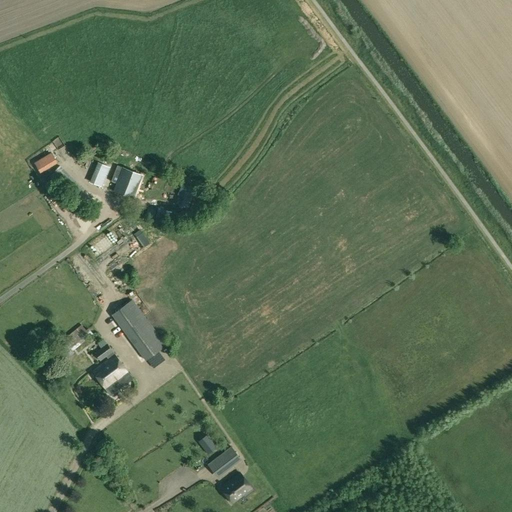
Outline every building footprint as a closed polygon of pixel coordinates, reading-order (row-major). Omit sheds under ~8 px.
[(51,153),(34,164),(40,173),(57,163),(51,153)] [(98,163),(90,182),(102,187),(110,168),(98,163)] [(117,165),(111,182),(116,184),(114,191),(133,198),(142,175),(117,165)] [(56,175),(52,179),(73,201),(84,190),(60,166),(53,172),(56,175)] [(106,245),(128,232),(120,219),(96,233),(99,238),(101,237),(106,245)] [(119,249),(123,254),(139,242),(135,237),(119,249)] [(87,262),(74,272),(89,291),(103,281),(106,286),(118,277),(111,268),(107,270),(101,262),(92,268),(87,262)] [(132,300),(111,315),(145,361),(166,346),(132,300)] [(96,352),(94,353),(100,360),(105,356),(108,359),(114,354),(106,344),(101,348),(96,352)] [(67,346),(59,353),(64,360),(73,352),(72,351),(67,346)] [(108,359),(92,371),(106,390),(110,395),(113,397),(118,393),(117,390),(132,378),(114,354),(108,359)] [(194,369),(149,392),(157,410),(163,406),(172,424),(203,408),(192,387),(201,383),(194,369)] [(146,422),(147,424),(155,420),(143,399),(118,413),(129,432),(146,422)] [(136,453),(157,436),(146,423),(127,438),(112,420),(103,427),(120,448),(128,442),(136,453)] [(207,435),(199,441),(208,453),(216,447),(207,435)] [(231,447),(217,458),(225,469),(234,462),(229,455),(234,451),(231,447)] [(240,473),(221,487),(233,503),(244,495),(245,496),(253,490),(240,473)]
